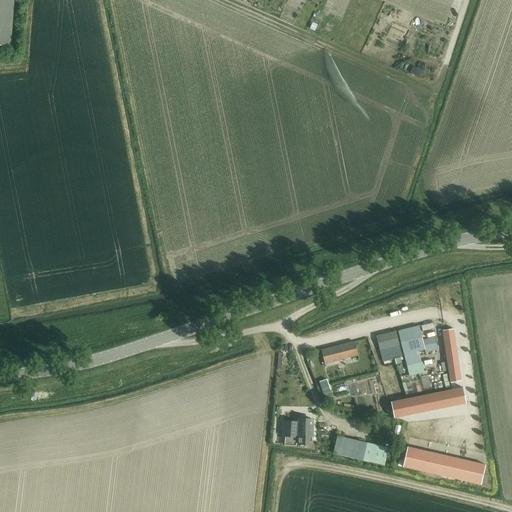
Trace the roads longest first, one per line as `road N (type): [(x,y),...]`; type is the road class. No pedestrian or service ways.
road 1 (tertiary): [(0,377),(93,361),(375,265),(511,230)]
road 2 (track): [(221,0),(426,90),(436,88),(466,0)]
road 3 (track): [(283,471),(311,464),(511,510)]
